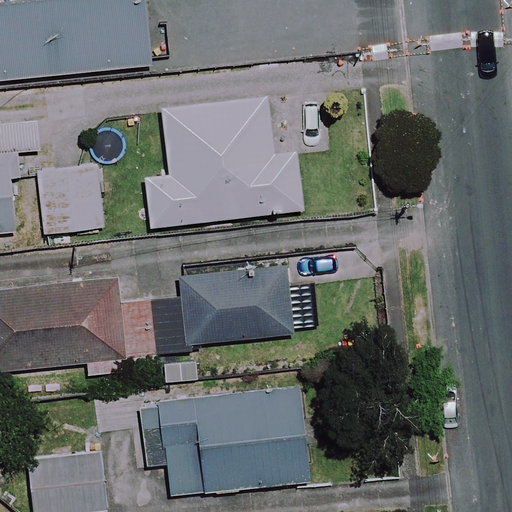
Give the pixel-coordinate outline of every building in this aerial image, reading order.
[(0,80),(151,65),(144,0),(20,0),(0,2),(0,80)] [(274,156),(267,97),(164,109),(171,174),(146,177),(152,227),(304,209),(298,154),(274,156)] [(42,149),(39,118),(0,122),(0,233),(20,231),(13,152),(42,149)] [(295,333),(289,267),(182,277),(184,298),(152,300),(157,353),(189,350),(189,343),(295,333)] [(118,304),(115,281),(0,292),(0,371),(88,363),(90,375),(150,368),(143,302),(118,304)] [(317,478),(304,385),(142,407),(149,465),(170,463),(175,497),(317,478)] [(85,511),(106,510),(100,452),(30,460),(36,511),(85,511)]
